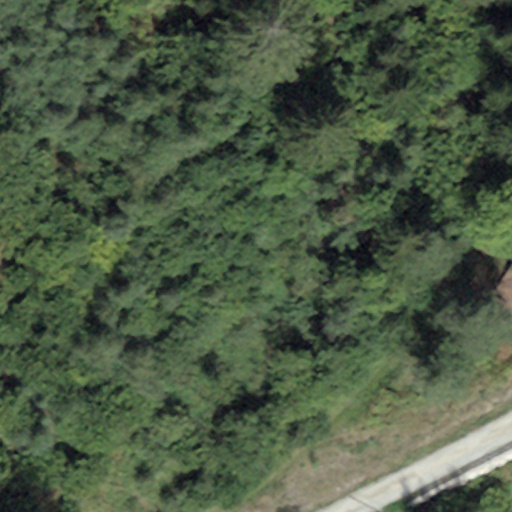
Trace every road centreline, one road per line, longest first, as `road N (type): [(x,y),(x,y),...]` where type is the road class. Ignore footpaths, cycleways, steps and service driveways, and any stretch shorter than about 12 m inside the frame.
road 1 (track): [(218,511),(511,250)]
road 2 (track): [(338,511),(511,406)]
